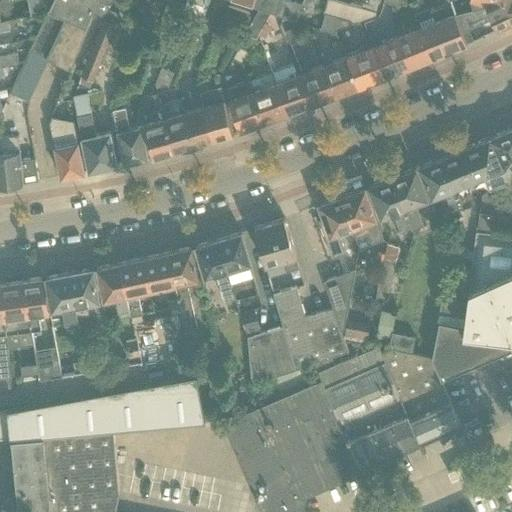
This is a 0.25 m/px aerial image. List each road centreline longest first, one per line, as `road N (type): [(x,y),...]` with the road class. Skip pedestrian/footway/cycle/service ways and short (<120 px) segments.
road 1 (residential): [(0,234),(109,215),(287,163),(511,71)]
road 2 (unclassified): [(392,511),(511,459)]
